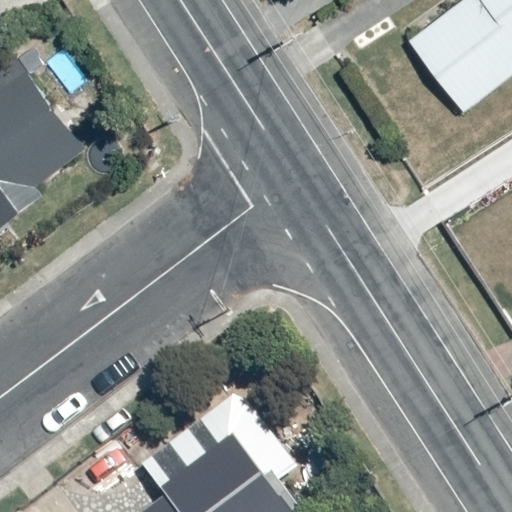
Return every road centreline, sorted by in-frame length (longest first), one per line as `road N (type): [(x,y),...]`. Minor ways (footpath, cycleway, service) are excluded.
road 1 (residential): [(293,175),(509,511)]
road 2 (residential): [(0,398),(293,175)]
road 3 (residential): [(180,0),(293,175)]
